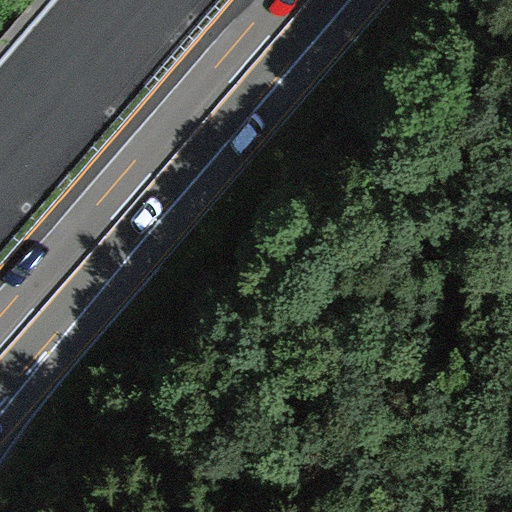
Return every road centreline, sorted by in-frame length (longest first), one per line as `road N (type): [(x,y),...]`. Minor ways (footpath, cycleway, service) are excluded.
road 1 (motorway): [(0,346),(300,0)]
road 2 (motorway): [(151,0),(0,177)]
